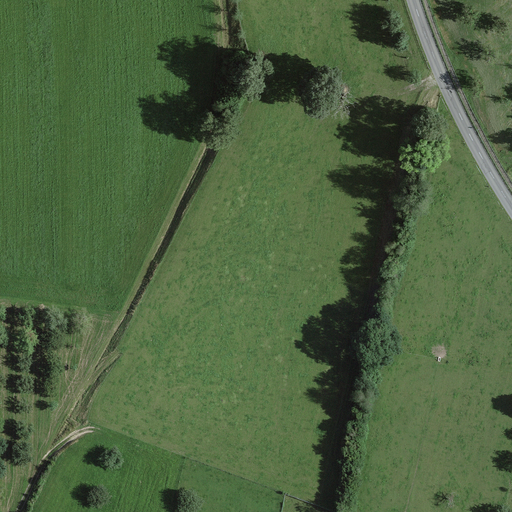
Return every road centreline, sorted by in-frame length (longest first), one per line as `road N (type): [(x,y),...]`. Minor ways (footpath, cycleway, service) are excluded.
road 1 (track): [(23,511),(226,114),(231,89),(220,0)]
road 2 (tertiary): [(511,206),(464,126),(413,0)]
